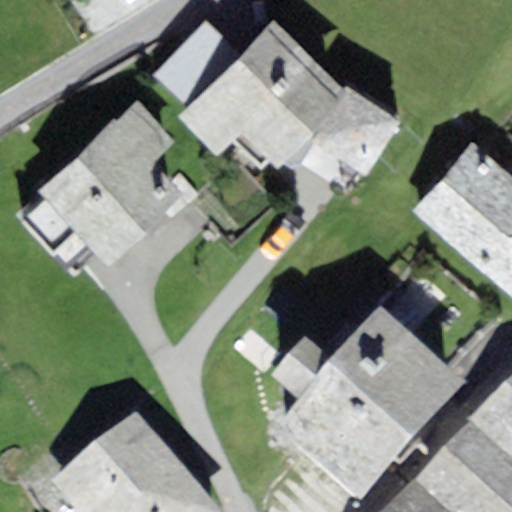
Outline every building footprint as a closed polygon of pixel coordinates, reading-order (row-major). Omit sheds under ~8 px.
[(345,95),(274,22),(241,55),(186,111),(179,117),(217,157),(240,135),(278,171),(309,139),(367,175),(401,125),(350,89),(345,95)] [(186,111),(241,55),(209,23),(154,79),(186,111)] [(114,119),(40,193),(110,268),(199,194),(190,185),(182,193),(154,161),(174,142),(137,102),(116,123),(114,119)] [(415,213),(462,254),(511,197),(511,174),(476,143),(415,213)] [(511,296),(511,197),(462,254),(511,296)] [(374,511),(467,409),(379,331),(358,354),(345,342),(317,373),(307,364),(273,403),(301,428),(278,454),(343,511),(374,511)] [(511,395),(473,437),(511,473),(511,395)] [(207,511),(135,424),(52,492),(67,511),(207,511)] [(432,511),(511,511),(511,473),(473,437),(416,497),(432,511)] [(432,511),(416,497),(402,511),(432,511)]
